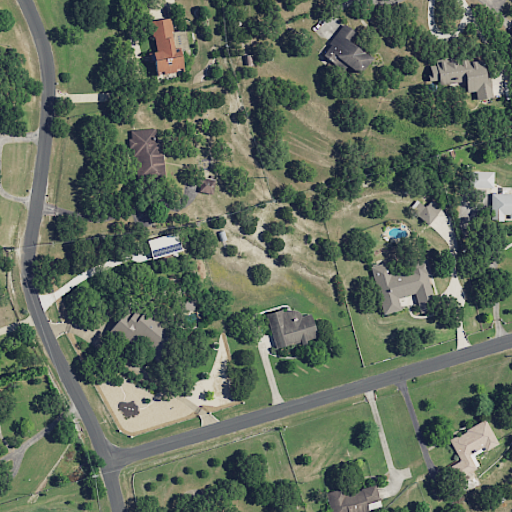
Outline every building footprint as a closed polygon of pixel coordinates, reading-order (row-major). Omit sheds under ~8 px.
[(184,29),(170,31),(169,18),(148,20),(152,52),(146,52),(148,75),(178,72),(177,57),(187,55),(184,29)] [(367,59),(347,43),(354,34),(342,24),(322,50),(354,75),(367,59)] [(490,98),(488,74),(481,74),(480,61),(465,62),(465,58),(433,59),(433,65),(426,65),(427,83),(462,82),(463,93),(473,92),(473,99),(490,98)] [(129,130),(130,175),(160,174),(159,129),(129,130)] [(492,172),(469,171),(469,188),(491,188),(492,172)] [(213,178),(197,177),(196,192),(212,193),(213,178)] [(511,187),(504,187),(504,193),(489,194),(490,221),(501,221),(501,217),(511,217),(511,187)] [(441,207),(431,199),(425,207),(416,200),(408,209),(427,225),(441,207)] [(151,260),(181,249),(174,231),(145,242),(151,260)] [(368,266),(379,315),(399,310),(396,299),(412,295),(415,308),(433,304),(426,275),(430,274),(426,258),(408,263),(409,269),(394,272),(391,260),(368,266)] [(150,349),(163,330),(125,303),(107,330),(127,344),(132,336),(150,349)] [(264,315),(272,349),(314,338),(308,314),(297,317),(295,307),(264,315)] [(496,445),(484,420),(446,439),(458,462),(451,465),(457,477),(474,468),(467,453),(481,446),(484,451),(496,445)] [(329,511),(354,511),(379,506),(374,484),(326,496),(329,511)]
